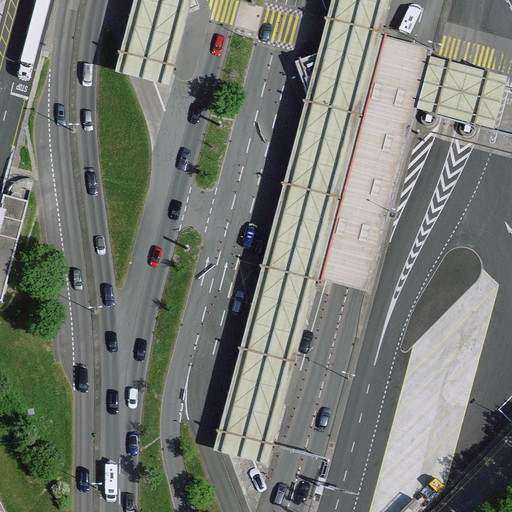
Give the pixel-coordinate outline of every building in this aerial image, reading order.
[(135,0),(131,18),(117,73),(156,83),(171,86),(193,0),(135,0)] [(334,0),(324,38),(296,146),(273,232),(245,341),(230,397),(216,451),(255,462),(269,465),(279,429),(307,321),(318,281),(330,235),(373,72),(383,36),(384,31),(392,0),(334,0)] [(412,44),(383,36),(373,72),(330,235),(318,281),(349,289),(369,294),(416,109),(431,58),(432,50),(412,44)] [(431,58),(416,109),(450,118),(488,128),(496,131),(510,79),(502,77),(464,67),(431,58)] [(15,198),(3,196),(0,208),(0,301),(1,302),(27,202),(15,198)]
